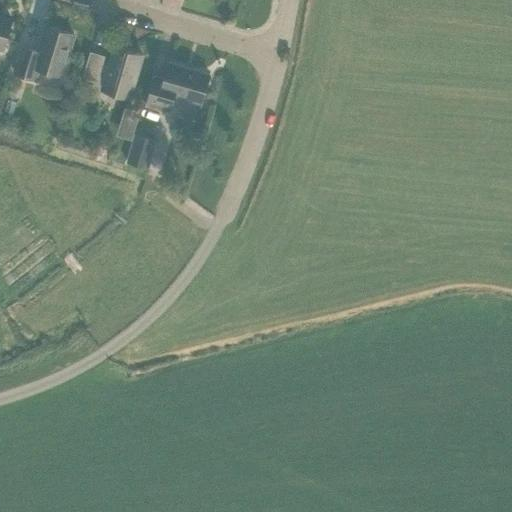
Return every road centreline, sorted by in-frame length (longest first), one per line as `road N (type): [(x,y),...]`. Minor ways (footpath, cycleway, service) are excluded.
road 1 (residential): [(0,398),(119,343),(171,297),(220,225),(252,149),(276,59)]
road 2 (residential): [(77,0),(276,59)]
